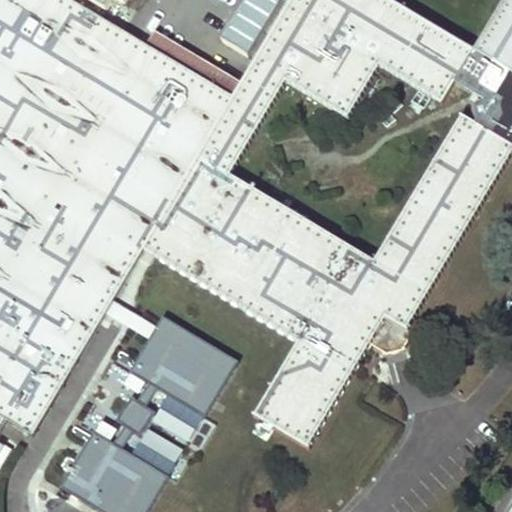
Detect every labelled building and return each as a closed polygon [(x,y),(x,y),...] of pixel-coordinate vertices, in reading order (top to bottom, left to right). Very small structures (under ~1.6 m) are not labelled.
[(0,0),(0,413),(31,432),(103,313),(112,299),(143,246),(232,96),(69,0),(68,0),(0,0)] [(289,0),(232,96),(143,246),(156,254),(298,337),(253,412),(310,445),(385,316),(406,328),(511,148),(475,126),(462,119),(380,259),(231,172),(284,82),(356,124),(387,70),(446,105),(459,84),(478,52),(396,0),(289,0)] [(511,0),(508,0),(478,52),(511,71),(511,0)] [(511,71),(478,52),(459,84),(482,98),(475,103),(472,111),(480,117),(475,126),(511,146),(511,71)] [(156,327),(112,299),(103,313),(147,340),(156,327)] [(92,432),(60,484),(106,511),(145,511),(168,476),(130,453),(165,394),(204,418),(238,362),(161,316),(156,327),(147,340),(127,372),(153,388),(117,447),(92,432)] [(385,316),(370,345),(385,354),(402,348),(411,334),(406,328),(385,316)]
